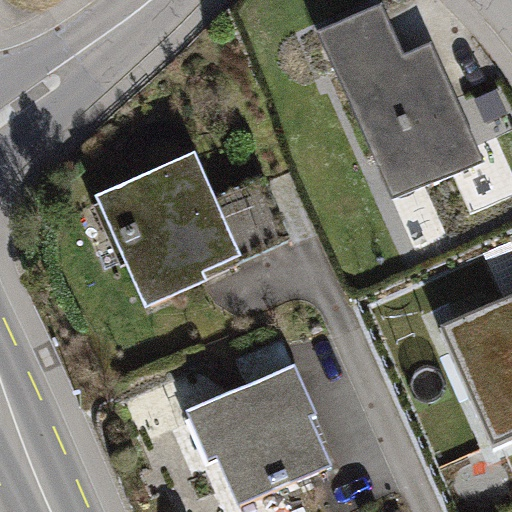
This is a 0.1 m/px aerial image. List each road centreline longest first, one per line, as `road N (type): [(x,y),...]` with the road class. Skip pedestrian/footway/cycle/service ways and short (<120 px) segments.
road 1 (unclassified): [(0,124),(148,0)]
road 2 (tertiary): [(55,511),(0,386)]
